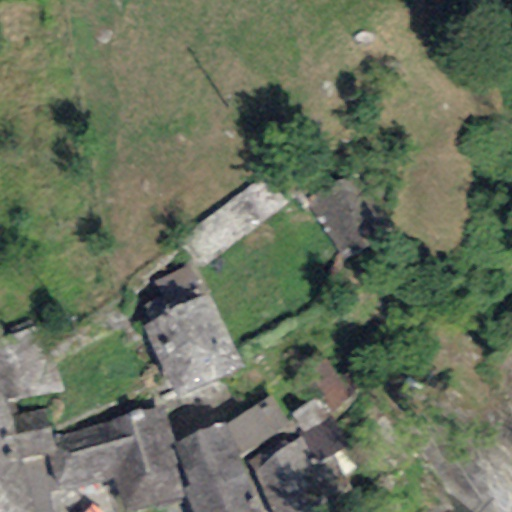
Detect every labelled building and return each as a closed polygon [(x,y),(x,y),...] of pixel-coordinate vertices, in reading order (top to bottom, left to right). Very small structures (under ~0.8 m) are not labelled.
[(201,296),(136,328),(176,410),(242,378),(201,296)] [(0,338),(0,406),(5,405),(60,393),(34,329),(0,339),(0,338)] [(271,401),(228,430),(238,460),(288,429),(271,401)] [(0,406),(0,511),(27,511),(13,442),(5,405),(0,406)] [(159,416),(13,442),(27,511),(149,511),(180,498),(167,448),(159,416)] [(228,430),(167,448),(180,498),(184,511),(255,511),(238,460),(228,430)] [(305,446),(257,474),(269,511),(310,511),(327,501),(305,446)]
